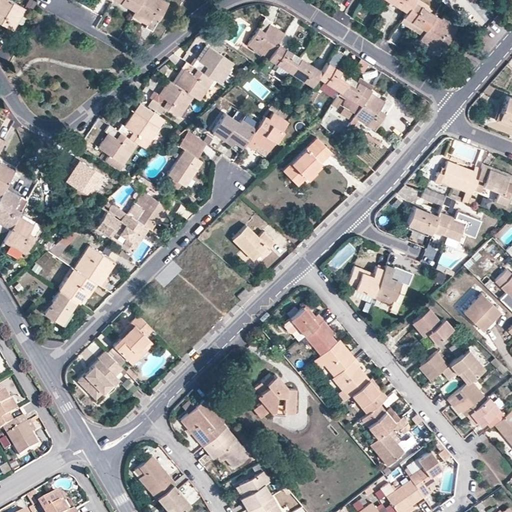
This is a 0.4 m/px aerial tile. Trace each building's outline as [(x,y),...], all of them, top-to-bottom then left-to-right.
[(0,0),(0,21),(13,29),(26,7),(11,0),(0,0)] [(117,0),(134,9),(139,0),(117,0)] [(168,0),(167,0),(139,0),(134,9),(131,14),(138,19),(140,16),(148,21),(146,23),(145,25),(152,29),(168,0)] [(389,0),(406,11),(413,0),(389,0)] [(413,0),(406,11),(404,15),(425,29),(435,14),(413,0)] [(422,34),(419,39),(427,44),(429,40),(436,45),(434,48),(432,51),(438,55),(455,28),(452,25),(441,18),(435,14),(425,29),(422,34)] [(444,14),(441,18),(452,25),(454,20),(444,14)] [(404,15),(401,20),(422,34),(425,29),(404,15)] [(247,44),(268,57),(278,42),(285,32),(277,27),(276,29),(268,24),(270,23),(271,20),(264,16),(247,44)] [(222,36),(227,28),(223,25),(218,33),(222,36)] [(317,44),(324,34),(316,30),(310,39),(317,44)] [(429,40),(427,44),(434,48),(436,45),(429,40)] [(278,42),(268,57),(280,64),(288,70),(289,71),(297,59),(299,56),(278,42)] [(214,78),(221,83),(234,62),(208,46),(203,53),(205,54),(200,61),(198,60),(194,57),(190,64),(214,78)] [(297,59),(289,71),(312,85),(318,76),(322,70),(299,56),(297,59)] [(359,58),(354,67),(361,71),(367,62),(359,58)] [(194,95),(200,99),(214,78),(190,64),(186,61),(181,67),(183,68),(185,69),(181,77),(179,75),(174,82),(194,95)] [(328,61),(322,70),(318,76),(339,89),(349,74),(328,61)] [(288,70),(280,64),(276,70),(284,75),(288,70)] [(349,74),(339,89),(361,104),(370,90),(371,89),(349,74)] [(180,116),(194,95),(174,82),(168,78),(162,86),(165,88),(160,94),(158,93),(156,92),(148,104),(161,113),(165,107),(180,116)] [(361,104),(348,125),(352,127),(358,118),(374,128),(391,102),(386,98),(384,100),(383,101),(374,96),(376,94),(370,90),(361,104)] [(498,117),(511,122),(511,96),(506,94),(498,117)] [(138,143),(145,147),(158,127),(142,116),(146,111),(135,104),(131,109),(133,111),(129,117),(131,119),(125,127),(123,125),(122,124),(118,130),(138,143)] [(244,143),(260,118),(247,109),(239,121),(225,111),(212,131),(224,139),(226,135),(242,146),(244,143)] [(268,117),(263,113),(260,118),(244,143),(253,148),(253,147),(264,155),(274,140),(277,142),(284,131),(281,129),(287,120),(272,110),(268,117)] [(118,130),(109,124),(105,130),(107,131),(109,133),(105,140),(103,138),(97,146),(109,154),(105,160),(120,169),(138,143),(118,130)] [(207,142),(188,129),(183,137),(202,149),(207,142)] [(224,139),(240,150),(242,146),(226,135),(224,139)] [(202,149),(183,137),(178,144),(184,148),(168,173),(173,176),(181,182),(185,185),(202,160),(197,156),(202,149)] [(283,170),(292,179),(300,171),(305,176),(309,180),(316,172),(316,171),(313,168),(318,163),(330,151),(316,137),(283,170)] [(448,160),(463,165),(465,160),(450,155),(448,160)] [(71,161),(74,163),(75,164),(70,171),(69,170),(64,178),(78,187),(72,196),(82,204),(102,174),(75,156),(71,161)] [(0,157),(0,195),(0,196),(4,189),(6,186),(15,169),(7,165),(6,167),(0,163),(0,160),(1,158),(0,157)] [(439,181),(470,193),(472,188),(474,181),(477,174),(478,171),(463,165),(448,160),(446,159),(444,167),(441,173),(438,171),(437,171),(433,182),(438,183),(439,181)] [(511,189),(511,173),(482,162),(478,171),(477,174),(474,181),(482,184),(497,190),(494,200),(506,205),(511,189)] [(321,166),(318,163),(313,168),(316,171),(321,166)] [(17,180),(21,173),(16,170),(12,176),(17,180)] [(300,171),(292,179),(297,184),(305,176),(300,171)] [(181,182),(173,176),(169,182),(177,187),(181,182)] [(480,192),(482,184),(474,181),(472,188),(480,192)] [(21,195),(6,186),(4,189),(19,199),(21,195)] [(445,195),(424,187),(420,197),(441,205),(445,195)] [(20,211),(27,199),(21,195),(19,199),(4,189),(0,196),(0,195),(0,221),(11,228),(19,214),(20,211)] [(148,227),(151,228),(155,221),(166,205),(142,190),(134,203),(140,207),(134,217),(148,227)] [(466,203),(471,205),(474,198),(469,196),(466,203)] [(166,205),(155,221),(159,224),(170,208),(166,205)] [(427,231),(430,232),(431,231),(437,215),(413,205),(406,223),(408,224),(407,226),(426,234),(427,231)] [(454,217),(439,211),(437,215),(431,231),(439,234),(440,233),(446,236),(457,240),(461,232),(473,237),(480,220),(456,210),(454,217)] [(20,211),(19,214),(34,223),(35,220),(20,211)] [(133,250),(148,227),(134,217),(125,211),(119,219),(107,211),(97,226),(111,236),(115,230),(126,237),(122,243),(133,250)] [(6,235),(4,240),(10,244),(22,251),(25,252),(42,224),(35,220),(34,223),(19,214),(11,228),(6,235)] [(257,235),(246,224),(233,237),(253,258),(266,245),(268,247),(274,241),(263,230),(257,235)] [(455,247),(457,240),(446,236),(443,243),(455,247)] [(42,246),(47,249),(55,243),(47,238),(42,246)] [(55,243),(47,249),(57,256),(65,245),(59,239),(55,243)] [(22,251),(10,244),(6,250),(18,257),(22,251)] [(100,284),(104,277),(115,261),(88,245),(74,267),(95,281),(100,284)] [(511,260),(511,259),(509,257),(503,262),(507,266),(511,260)] [(333,268),(327,261),(322,265),(328,272),(333,268)] [(371,295),(372,295),(374,291),(383,268),(376,265),(373,272),(372,275),(360,270),(361,267),(353,264),(346,283),(354,286),(353,288),(371,295)] [(393,264),(392,266),(390,271),(388,276),(400,280),(407,283),(411,271),(393,264)] [(76,299),(78,300),(83,293),(86,289),(89,291),(95,281),(74,267),(72,266),(58,287),(60,288),(76,299)] [(383,268),(374,291),(375,292),(393,298),(400,280),(388,276),(390,271),(383,268)] [(505,291),(511,297),(511,273),(506,268),(493,280),(505,291)] [(61,322),(76,299),(60,288),(44,311),(61,322)] [(241,299),(248,292),(245,288),(237,295),(241,299)] [(369,301),(371,295),(353,288),(351,294),(369,301)] [(498,298),(511,310),(511,309),(511,297),(505,291),(498,298)] [(393,298),(375,292),(373,296),(391,303),(393,298)] [(499,310),(479,292),(462,310),(481,329),(499,310)] [(305,304),(302,306),(311,317),(315,315),(305,304)] [(298,327),(304,335),(322,319),(317,313),(315,315),(311,317),(302,306),(289,317),(298,327)] [(426,332),(434,341),(451,327),(443,318),(439,321),(428,307),(411,322),(423,336),(426,332)] [(152,328),(138,314),(125,327),(127,329),(120,336),(113,344),(127,358),(148,337),(146,335),(152,328)] [(298,327),(289,317),(283,324),(282,326),(288,333),(290,333),(298,327)] [(322,319),(304,335),(320,354),(335,341),(330,335),(325,327),(327,325),(322,319)] [(333,332),(327,325),(325,327),(330,335),(333,332)] [(127,329),(125,327),(118,334),(120,336),(127,329)] [(153,342),(148,337),(127,358),(132,363),(153,342)] [(320,354),(313,359),(319,367),(323,363),(333,375),(354,358),(338,338),(335,341),(320,354)] [(448,347),(455,356),(462,351),(454,342),(448,347)] [(446,364),(440,369),(447,378),(456,371),(465,381),(468,378),(482,366),(466,347),(462,351),(455,356),(446,364)] [(121,365),(105,348),(98,355),(99,357),(89,367),(90,368),(87,372),(85,370),(79,376),(95,393),(102,387),(110,378),(109,378),(114,373),(121,365)] [(417,365),(429,379),(440,369),(446,364),(435,350),(417,365)] [(501,363),(494,357),(489,360),(497,368),(501,363)] [(354,358),(333,375),(331,376),(341,388),(337,392),(343,399),(350,393),(368,379),(357,365),(359,363),(354,358)] [(126,370),(134,378),(137,375),(129,367),(126,370)] [(292,412),(295,388),(286,388),(286,386),(275,373),(272,375),(269,372),(252,386),(257,392),(256,393),(261,400),(252,407),(259,416),(268,408),(272,413),(283,414),(283,412),(292,412)] [(118,377),(114,373),(109,378),(110,378),(102,387),(105,390),(118,377)] [(370,377),(368,379),(378,390),(379,388),(370,377)] [(465,381),(446,397),(451,403),(453,401),(464,414),(465,413),(485,397),(468,378),(465,381)] [(350,393),(366,413),(378,403),(386,396),(379,388),(378,390),(368,379),(350,393)] [(0,428),(10,423),(15,420),(10,413),(15,410),(12,405),(15,403),(13,398),(11,399),(5,390),(0,392),(0,428)] [(499,409),(487,395),(485,397),(465,413),(471,420),(474,418),(476,420),(480,425),(485,421),(499,409)] [(187,412),(194,406),(188,398),(180,405),(187,412)] [(201,445),(225,425),(202,399),(194,406),(187,412),(179,418),(186,427),(190,431),(201,445)] [(449,405),(460,418),(464,414),(453,401),(451,403),(449,405)] [(366,413),(360,418),(376,436),(385,429),(392,423),(394,421),(378,403),(366,413)] [(493,423),(503,415),(499,409),(485,421),(489,426),(493,423)] [(511,410),(510,409),(503,415),(493,423),(511,445),(511,410)] [(421,419),(416,413),(410,418),(415,424),(421,419)] [(28,421),(24,415),(15,420),(10,423),(13,429),(7,433),(20,455),(39,443),(32,432),(26,422),(28,421)] [(407,421),(402,415),(394,421),(392,423),(397,429),(399,428),(407,421)] [(30,419),(28,421),(26,422),(32,432),(36,430),(30,419)] [(408,423),(407,421),(399,428),(402,431),(407,427),(408,423)] [(392,423),(385,429),(390,436),(394,433),(398,430),(397,429),(392,423)] [(249,453),(225,425),(201,445),(212,458),(215,455),(219,452),(224,457),(233,467),(249,453)] [(376,436),(368,443),(386,464),(402,450),(390,436),(385,429),(376,436)] [(390,436),(402,450),(406,447),(401,441),(394,433),(390,436)] [(0,439),(4,448),(11,445),(6,436),(0,438),(0,439)] [(410,464),(403,469),(410,478),(422,495),(429,490),(426,485),(434,480),(429,473),(441,466),(429,449),(416,458),(421,465),(414,470),(410,464)] [(220,460),(224,457),(219,452),(215,455),(220,460)] [(137,476),(154,497),(155,496),(172,482),(173,481),(150,454),(137,465),(143,472),(138,476),(137,476)] [(4,474),(12,470),(8,463),(0,467),(4,474)] [(133,468),(138,476),(143,472),(137,465),(133,468)] [(239,496),(246,508),(269,495),(263,483),(267,480),(261,469),(237,483),(241,489),(243,494),(240,495),(239,496)] [(422,495),(410,478),(395,488),(391,483),(390,484),(388,481),(379,487),(396,511),(410,502),(422,495)] [(188,479),(178,487),(190,504),(200,496),(188,479)] [(172,482),(155,496),(165,508),(163,510),(165,511),(178,511),(189,503),(172,482)] [(372,490),(369,485),(363,489),(366,494),(372,490)] [(76,511),(74,508),(70,510),(67,511),(60,501),(63,500),(58,490),(40,501),(46,511),(76,511)] [(38,503),(32,492),(27,495),(33,505),(38,503)] [(269,495),(246,508),(248,511),(281,511),(270,494),(269,495)] [(33,505),(27,495),(21,498),(23,501),(25,501),(29,508),(33,505)] [(356,510),(363,505),(358,498),(351,503),(356,510)] [(67,511),(70,510),(63,500),(60,501),(67,511)] [(378,511),(371,501),(354,511),(378,511)] [(410,502),(396,511),(406,511),(414,507),(410,502)]
